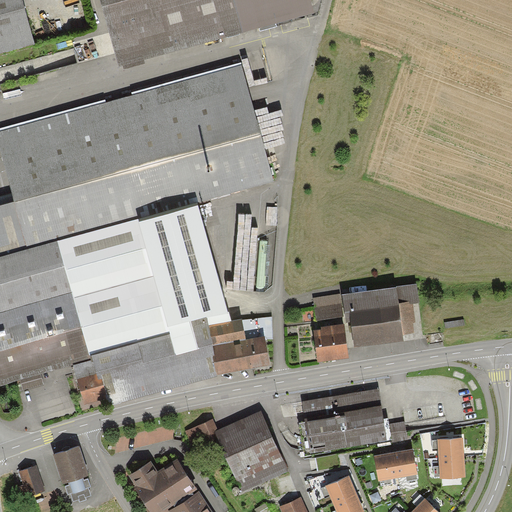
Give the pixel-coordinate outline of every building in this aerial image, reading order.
[(0,0),(0,55),(35,46),(21,0),(0,0)] [(101,0),(120,65),(317,10),(315,0),(101,0)] [(242,66),(0,130),(0,149),(14,205),(0,208),(0,387),(20,382),(23,392),(44,385),(41,374),(72,366),(77,381),(96,375),(98,383),(102,381),(108,400),(110,406),(217,379),(217,377),(212,359),(216,358),(214,348),(210,329),(231,325),(231,321),(229,312),(230,312),(200,205),(273,183),(242,66)] [(352,324),(355,348),(405,341),(404,336),(416,334),(412,305),(417,304),(415,287),(344,296),(348,324),(352,324)] [(340,294),(313,298),(317,321),(344,317),(340,294)] [(212,359),(217,377),(270,367),(264,338),(246,341),(242,319),(231,321),(231,325),(210,329),(214,348),(216,358),(212,359)] [(313,330),(318,364),(350,359),(344,325),(313,330)] [(96,375),(77,381),(84,406),(108,400),(102,381),(98,383),(96,375)] [(318,401),(303,403),(307,424),(300,425),(306,458),(388,444),(388,442),(392,441),(389,425),(388,420),(384,420),(379,390),(318,401)] [(215,433),(218,439),(243,493),(287,472),(261,412),(219,431),(215,433)] [(215,433),(219,431),(214,421),(187,434),(195,450),(218,439),(215,433)] [(405,423),(389,425),(392,441),(388,442),(388,444),(408,440),(405,423)] [(130,437),(114,437),(114,450),(130,450),(130,437)] [(438,439),(439,459),(464,457),(464,451),(463,438),(438,439)] [(72,494),(89,488),(91,487),(89,480),(85,481),(84,478),(90,476),(80,446),(54,456),(64,485),(69,483),(70,485),(66,487),(69,495),(72,494)] [(394,454),(399,480),(418,476),(413,450),(399,453),(394,454)] [(399,480),(394,454),(390,454),(374,457),(379,483),(399,480)] [(465,461),(464,457),(439,459),(440,478),(466,477),(465,461)] [(212,511),(200,493),(198,493),(178,461),(158,474),(151,464),(130,478),(138,490),(136,491),(140,497),(137,499),(145,511),(212,511)] [(30,501),(49,493),(38,465),(19,473),(30,501)] [(334,504),(356,494),(354,488),(349,476),(326,486),(334,504)] [(89,488),(72,494),(74,501),(80,499),(81,502),(87,499),(86,497),(92,495),(89,488)] [(356,494),(334,504),(337,511),(363,511),(358,497),(356,494)] [(307,511),(301,498),(280,508),(282,511),(307,511)] [(413,511),(439,511),(426,499),(413,511)]
